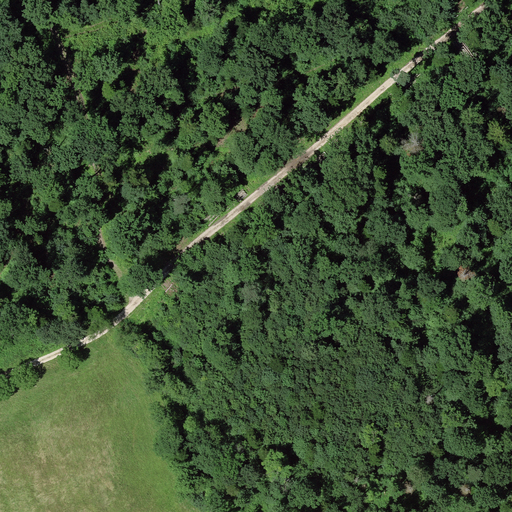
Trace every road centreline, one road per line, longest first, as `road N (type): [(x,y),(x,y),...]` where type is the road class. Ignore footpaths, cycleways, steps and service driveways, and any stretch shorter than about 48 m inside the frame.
road 1 (track): [(0,378),(97,339),(172,260),(487,0)]
road 2 (track): [(130,308),(94,232),(102,174),(40,0)]
